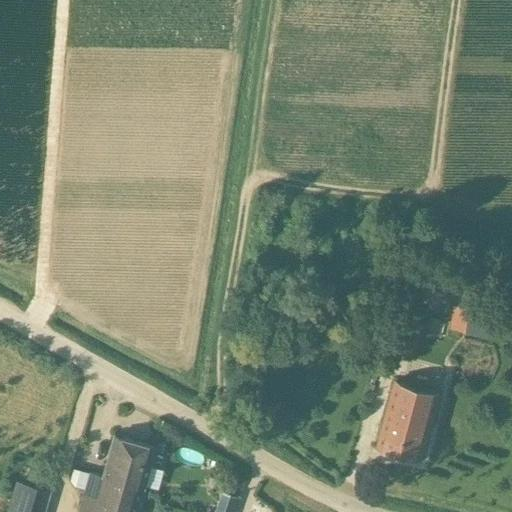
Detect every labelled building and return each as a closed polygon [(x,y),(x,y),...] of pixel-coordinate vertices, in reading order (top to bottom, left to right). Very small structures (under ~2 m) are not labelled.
[(500,271),(463,266),(453,331),(490,336),(500,271)] [(395,380),(377,446),(421,458),(440,392),(395,380)] [(91,472),(86,489),(79,511),(136,511),(144,487),(145,488),(146,485),(159,489),(164,469),(151,466),(157,446),(115,434),(104,475),(91,472)] [(25,484),(18,481),(8,511),(44,511),(51,490),(45,489),(49,475),(29,469),(25,484)] [(222,490),(214,511),(232,511),(238,496),(222,490)]
